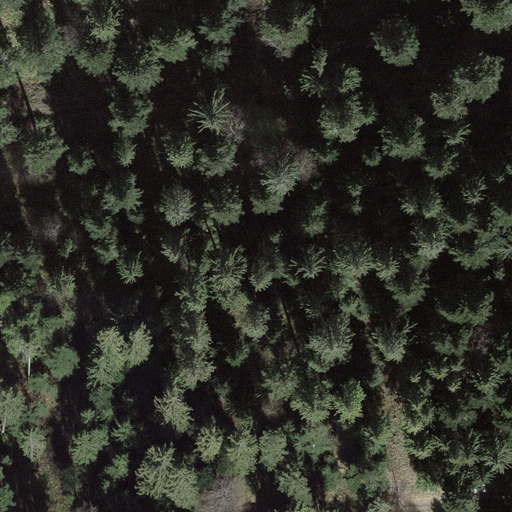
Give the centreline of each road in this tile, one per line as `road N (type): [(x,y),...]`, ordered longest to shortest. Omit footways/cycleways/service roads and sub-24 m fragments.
road 1 (track): [(406,0),(240,61),(0,118)]
road 2 (track): [(280,511),(463,497),(511,501)]
